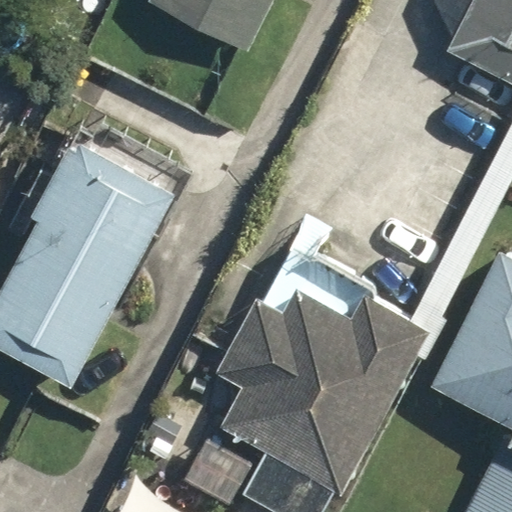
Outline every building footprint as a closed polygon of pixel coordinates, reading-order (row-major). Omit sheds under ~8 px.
[(216,0),(259,20),(268,0),(216,0)] [(511,0),(472,0),(456,32),(511,61),(511,0)] [(0,288),(0,319),(83,363),(185,165),(87,115),(0,288)] [(511,223),(443,358),(511,393),(511,223)] [(230,406),(348,472),(442,303),(379,269),(363,297),(307,267),(292,293),(266,278),(225,353),(252,368),(230,406)] [(511,511),(511,428),(468,511),(511,511)]
